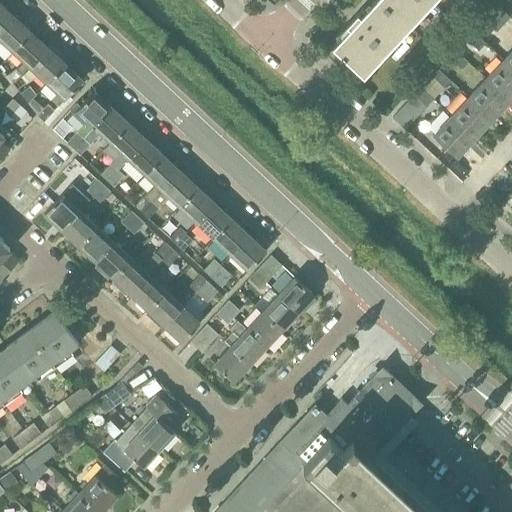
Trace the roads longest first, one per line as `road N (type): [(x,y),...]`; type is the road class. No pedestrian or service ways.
road 1 (tertiary): [(372,293),(57,0)]
road 2 (residential): [(240,436),(55,265)]
road 3 (residential): [(445,207),(271,44)]
road 4 (residential): [(240,436),(372,293)]
road 5 (tertiary): [(481,394),(372,293)]
